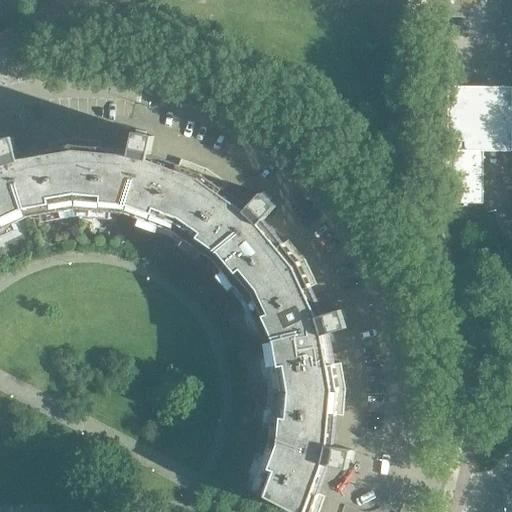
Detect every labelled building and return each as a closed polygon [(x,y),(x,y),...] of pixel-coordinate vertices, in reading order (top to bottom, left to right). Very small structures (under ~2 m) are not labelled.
[(270,0),(270,35),(288,36),(288,0),(270,0)] [(511,87),(452,87),(452,148),(511,148),(511,87)] [(170,237),(206,169),(181,159),(177,171),(160,164),(160,165),(149,158),(154,137),(145,135),(146,132),(136,130),(131,154),(118,155),(100,153),(101,141),(74,139),(78,216),(91,217),(92,210),(93,210),(93,208),(112,210),(112,212),(127,214),(141,219),(142,216),(160,223),(159,226),(160,226),(158,232),(170,237)] [(78,216),(74,139),(48,143),(50,155),(32,158),(32,159),(20,158),(13,138),(5,140),(4,138),(0,138),(0,158),(2,164),(0,165),(0,227),(13,221),(14,224),(28,217),(43,215),(43,212),(62,209),(62,212),(63,212),(64,218),(77,216),(78,216)] [(483,204),(483,150),(485,150),(485,148),(442,148),(442,150),(445,150),(445,204),(483,204)] [(279,247),(268,234),(267,234),(261,223),(276,207),(270,201),(272,199),(264,192),(247,210),(236,205),(236,204),(221,194),(228,184),(206,169),(170,237),(171,238),(181,245),(185,239),(186,240),(188,238),(204,249),(202,251),(214,259),(224,271),(226,269),(238,284),(236,286),(237,287),(232,291),(240,301),(240,302),(306,260),(289,240),(279,247)] [(347,328),(344,320),(347,319),(344,309),(321,317),(313,306),(314,306),(306,290),(317,285),(306,260),(240,302),(246,314),(252,311),(253,312),(255,311),(263,328),(261,329),(267,343),(270,358),(272,358),(275,377),(273,377),(273,378),(266,379),(268,392),(346,389),(341,363),(329,365),(326,347),(326,335),(347,328)] [(352,461),(354,451),(331,446),(329,433),(330,433),(331,415),(343,416),(346,389),(268,392),(268,393),(267,406),(274,407),(277,408),(275,427),(272,427),(271,442),(266,456),(268,457),(262,475),(259,474),(259,475),(252,473),(248,485),(247,485),(247,486),(291,509),(292,511),(319,511),(322,504),(325,496),(314,492),(320,475),(326,464),(348,469),(349,460),(352,461)]
